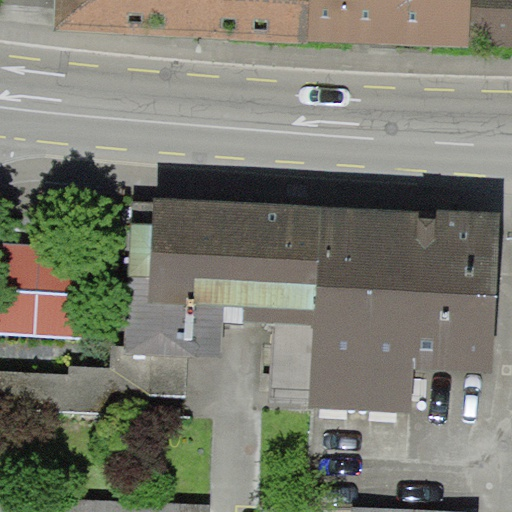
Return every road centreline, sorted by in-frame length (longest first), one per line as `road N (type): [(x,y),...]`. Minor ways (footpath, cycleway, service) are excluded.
road 1 (primary): [(0,104),(511,135)]
road 2 (unknown): [(501,511),(487,478),(457,468),(383,468)]
